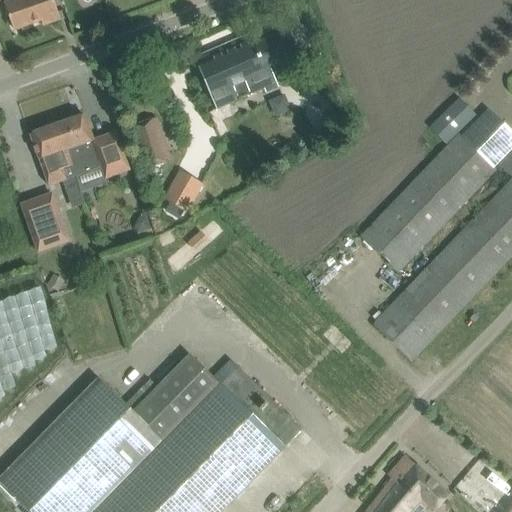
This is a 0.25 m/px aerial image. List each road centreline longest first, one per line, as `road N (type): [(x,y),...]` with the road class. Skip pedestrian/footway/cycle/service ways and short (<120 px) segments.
road 1 (residential): [(511,308),(315,511)]
road 2 (unclassified): [(0,90),(238,0)]
